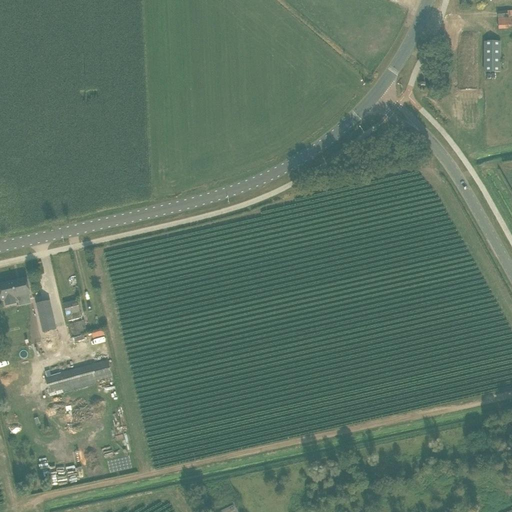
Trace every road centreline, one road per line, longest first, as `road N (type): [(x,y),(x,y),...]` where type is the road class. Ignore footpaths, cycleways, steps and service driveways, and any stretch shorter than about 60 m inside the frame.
road 1 (tertiary): [(0,246),(219,196),(326,143),(369,102)]
road 2 (tertiary): [(511,273),(428,138)]
